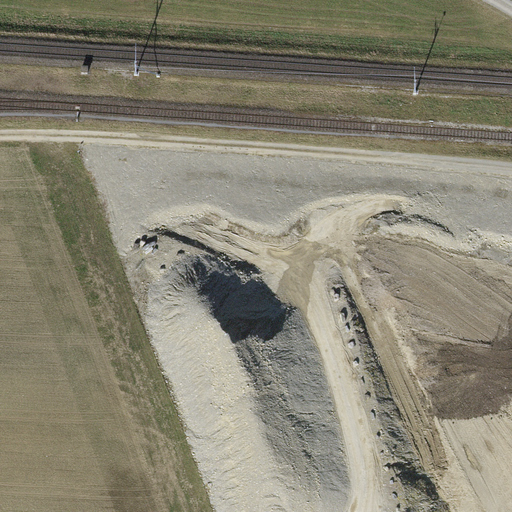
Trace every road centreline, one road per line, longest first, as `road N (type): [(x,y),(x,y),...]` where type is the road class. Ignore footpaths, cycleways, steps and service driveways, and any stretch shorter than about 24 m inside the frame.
road 1 (track): [(0,134),(511,167)]
road 2 (track): [(199,511),(176,455),(132,402),(54,393),(0,400)]
